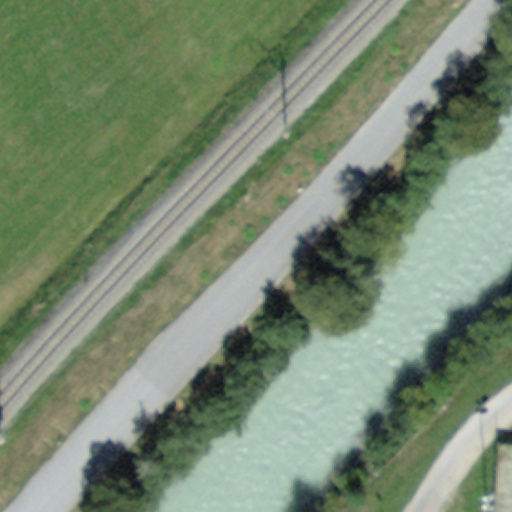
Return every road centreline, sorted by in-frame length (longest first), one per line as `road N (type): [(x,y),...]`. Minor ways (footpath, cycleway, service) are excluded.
road 1 (unclassified): [(494,0),(43,511)]
road 2 (track): [(511,400),(460,447),(420,511)]
